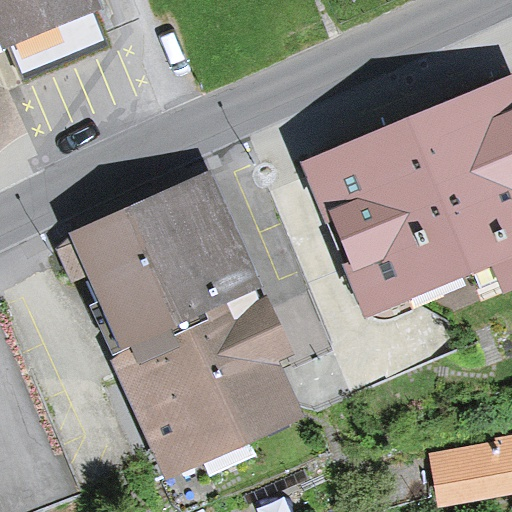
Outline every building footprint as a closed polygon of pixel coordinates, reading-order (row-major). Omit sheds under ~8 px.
[(106,39),(91,2),(97,0),(0,0),(0,39),(5,38),(20,74),(106,39)] [(511,65),(511,63),(296,151),(360,307),(463,265),(476,296),(511,280),(511,65)] [(53,248),(66,277),(85,269),(120,343),(251,282),(263,277),(208,159),(65,226),(68,232),(53,248)] [(178,489),(255,453),(245,432),(300,406),(276,354),(292,347),(266,291),(257,295),(251,282),(120,343),(105,350),(161,471),(168,468),(178,489)] [(435,499),(511,485),(511,436),(426,452),(435,499)]
